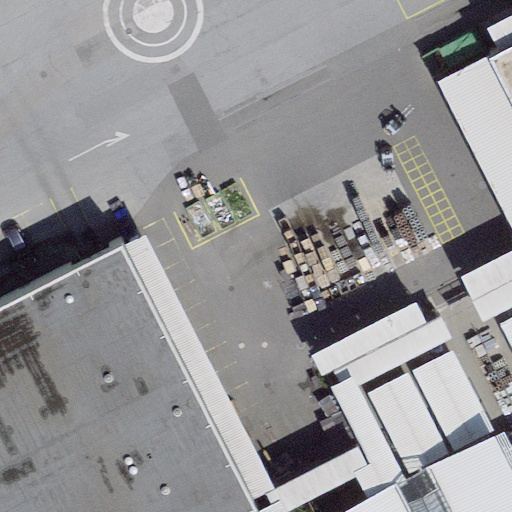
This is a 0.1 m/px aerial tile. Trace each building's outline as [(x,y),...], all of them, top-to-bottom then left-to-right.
[(511,48),(489,60),(511,105),(511,48)] [(511,105),(489,60),(437,86),(511,232),(511,105)] [(144,236),(121,248),(248,501),(264,493),(270,505),(255,511),(284,511),(273,489),(144,236)] [(121,248),(0,308),(0,511),(253,511),(248,501),(121,248)] [(511,307),(511,250),(458,277),(480,323),(511,307)] [(511,317),(497,325),(511,353),(511,317)] [(451,350),(410,370),(454,457),(496,436),(451,350)] [(407,373),(365,393),(411,479),(450,459),(407,373)] [(352,376),(328,387),(358,446),(368,465),(351,473),(354,477),(367,502),(406,482),(352,376)] [(511,511),(511,447),(511,448),(503,432),(496,436),(454,457),(450,459),(411,479),(406,482),(367,502),(347,511),(511,511)] [(358,446),(273,489),(284,511),(285,511),(354,477),(351,473),(368,465),(358,446)]
